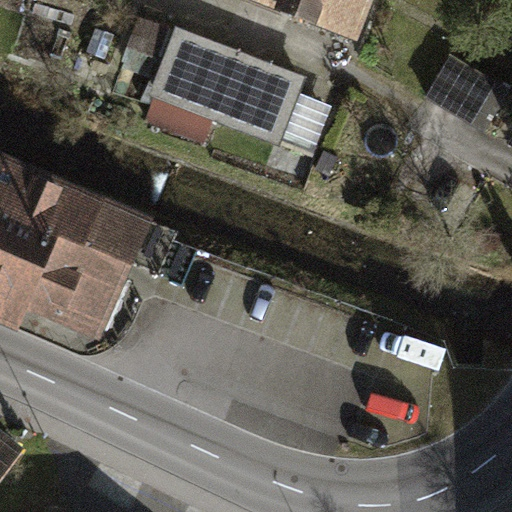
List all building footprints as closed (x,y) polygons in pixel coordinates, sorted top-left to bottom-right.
[(368,0),(269,0),(355,33),(368,0)] [(511,0),(494,0),(483,21),(511,36),(511,0)] [(167,31),(139,20),(130,44),(158,55),(167,31)] [(158,55),(130,44),(124,62),(163,76),(179,36),(167,31),(158,55)] [(209,44),(180,33),(179,36),(163,76),(146,121),(202,142),(212,114),(277,139),(295,93),(300,79),(270,68),(255,108),(245,105),(253,85),(210,68),(202,89),(193,86),(209,44)] [(270,68),(209,44),(193,86),(202,89),(210,68),(253,85),(245,105),(255,108),(270,68)] [(450,54),(424,97),(485,134),(511,90),(450,54)] [(295,93),(277,139),(311,152),(329,106),(295,93)] [(0,157),(0,292),(24,303),(25,301),(97,332),(145,219),(0,157)]
